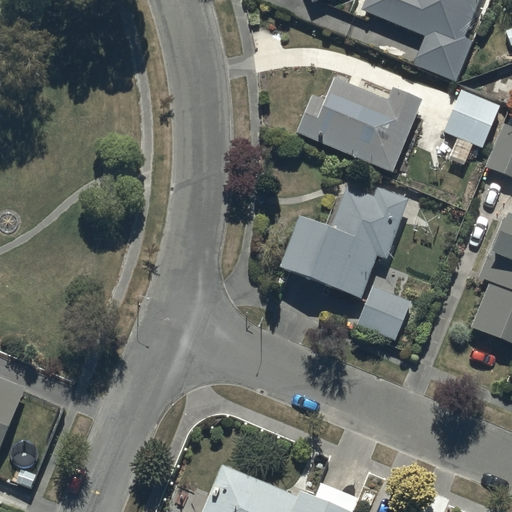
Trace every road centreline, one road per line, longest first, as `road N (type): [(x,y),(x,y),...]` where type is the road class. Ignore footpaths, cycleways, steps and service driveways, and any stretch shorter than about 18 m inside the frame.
road 1 (residential): [(170,324),(511,465)]
road 2 (residential): [(174,0),(193,45),(203,178),(170,324)]
road 3 (residential): [(170,324),(93,511)]
